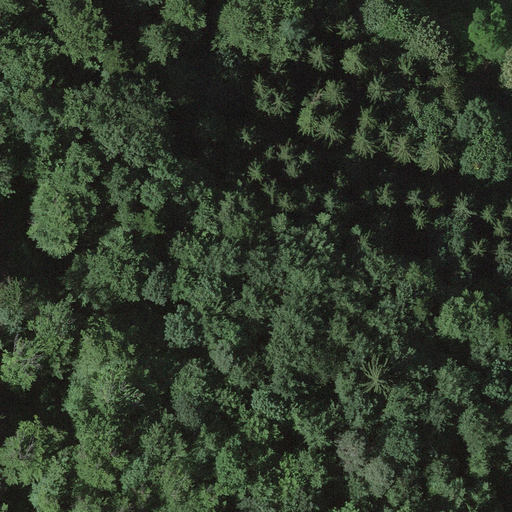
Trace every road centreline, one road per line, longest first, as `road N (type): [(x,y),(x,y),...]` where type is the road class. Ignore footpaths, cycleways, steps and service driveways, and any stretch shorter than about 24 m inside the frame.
road 1 (track): [(506,511),(448,466),(99,329),(0,183)]
road 2 (track): [(0,93),(214,117),(370,168),(511,192)]
road 3 (track): [(99,329),(186,460),(241,511)]
road 4 (track): [(511,128),(426,74),(335,0)]
